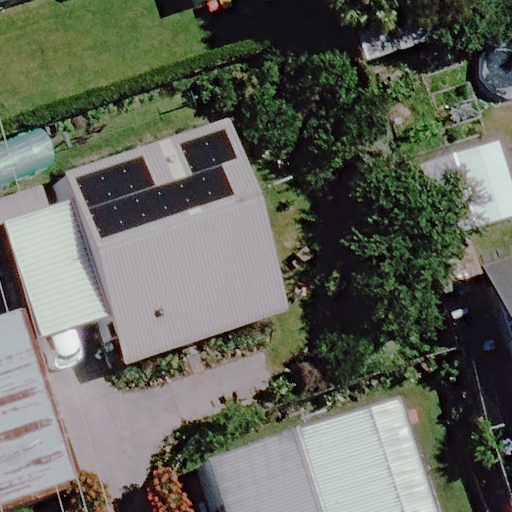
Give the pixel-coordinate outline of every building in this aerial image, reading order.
[(0,0),(0,20),(61,0),(0,0)] [(224,0),(181,0),(187,14),(224,0)] [(270,329),(209,139),(0,205),(0,294),(20,358),(90,336),(105,382),(270,329)] [(511,273),(461,290),(511,446),(511,273)] [(0,511),(33,511),(59,505),(2,326),(0,326),(0,511)] [(368,511),(345,435),(191,483),(200,511),(368,511)]
